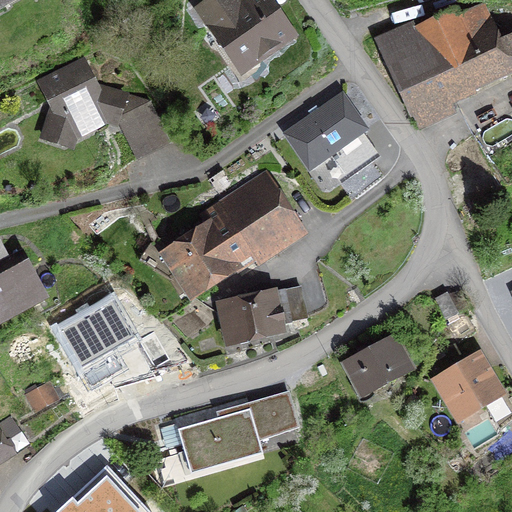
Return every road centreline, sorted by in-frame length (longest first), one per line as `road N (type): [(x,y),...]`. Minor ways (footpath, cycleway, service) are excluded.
road 1 (residential): [(8,511),(43,465),(97,424),(259,373),(339,334),(402,285),(440,228)]
road 2 (residential): [(440,228),(429,171),(315,0)]
road 3 (residential): [(511,357),(440,228)]
